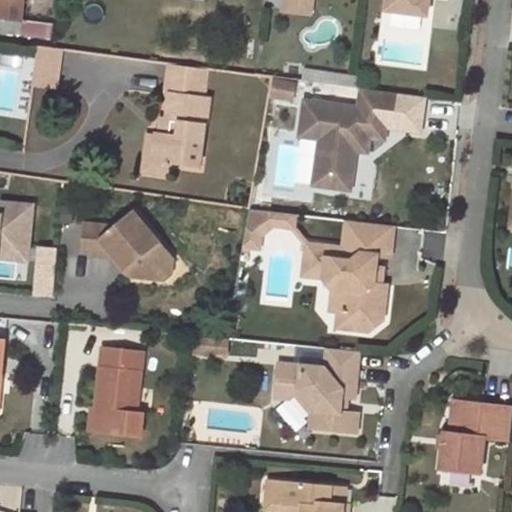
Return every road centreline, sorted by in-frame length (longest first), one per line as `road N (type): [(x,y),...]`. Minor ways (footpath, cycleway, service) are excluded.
road 1 (residential): [(497,0),(461,287),(473,320),(511,333)]
road 2 (residential): [(195,489),(0,471)]
road 3 (unknown): [(103,71),(96,105),(68,145),(39,159),(0,162)]
